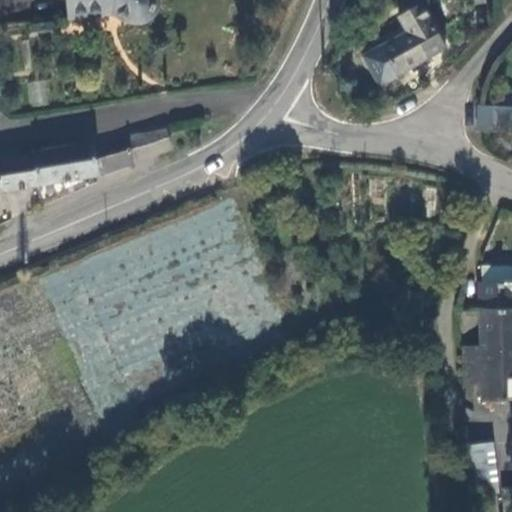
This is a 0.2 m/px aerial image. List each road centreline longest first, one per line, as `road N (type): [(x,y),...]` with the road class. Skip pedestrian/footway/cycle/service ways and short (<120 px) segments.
road 1 (tertiary): [(0,254),(168,183),(272,112)]
road 2 (residential): [(272,112),(228,95),(0,130)]
road 3 (unclassified): [(410,147),(511,32)]
road 4 (tertiary): [(272,112),(410,147)]
road 5 (tertiary): [(272,112),(329,0)]
